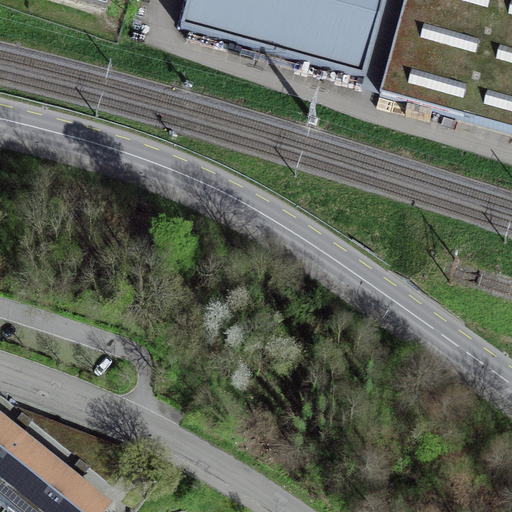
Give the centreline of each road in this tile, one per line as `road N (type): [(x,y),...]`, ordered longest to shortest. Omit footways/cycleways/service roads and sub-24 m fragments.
road 1 (tertiary): [(0,117),(99,143),(242,201),(511,383)]
road 2 (residential): [(0,366),(94,396),(289,511)]
